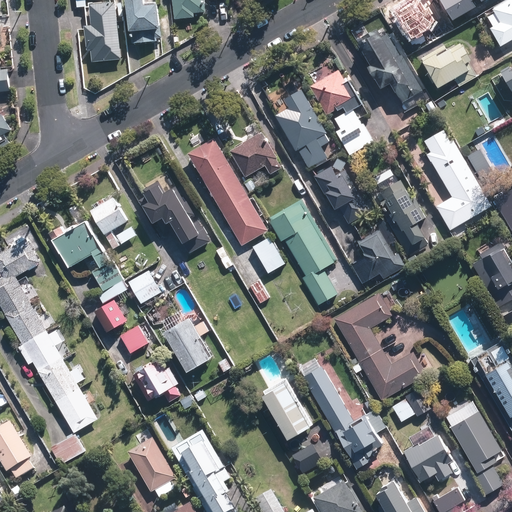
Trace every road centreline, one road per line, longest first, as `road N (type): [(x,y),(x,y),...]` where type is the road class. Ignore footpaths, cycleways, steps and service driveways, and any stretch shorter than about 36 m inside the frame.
road 1 (residential): [(59,152),(326,0)]
road 2 (residential): [(42,0),(59,152)]
